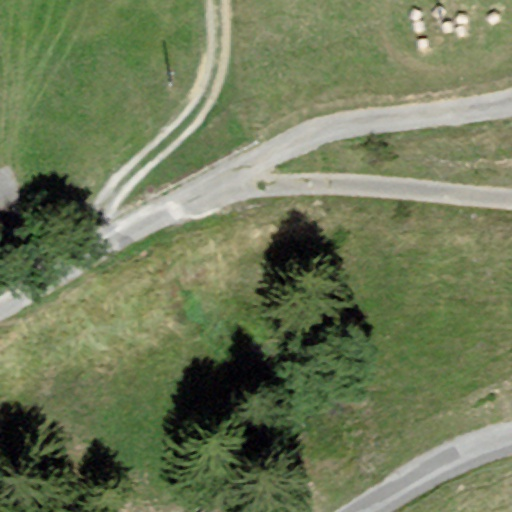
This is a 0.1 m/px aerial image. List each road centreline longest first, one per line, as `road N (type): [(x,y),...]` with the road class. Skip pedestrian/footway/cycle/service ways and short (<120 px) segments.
road 1 (track): [(0,297),(262,149),(346,124),(460,114),(511,97)]
road 2 (unclassified): [(511,440),(381,492),(351,511)]
